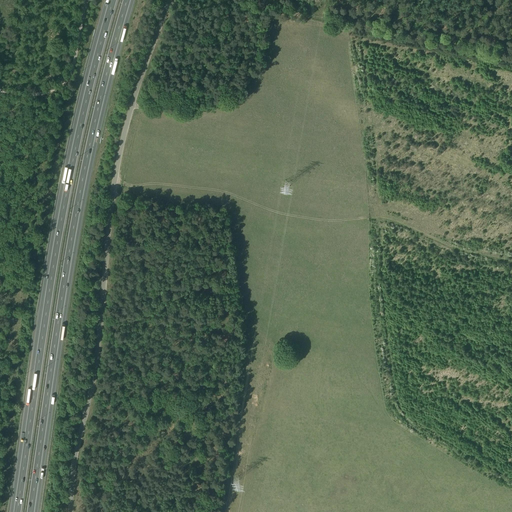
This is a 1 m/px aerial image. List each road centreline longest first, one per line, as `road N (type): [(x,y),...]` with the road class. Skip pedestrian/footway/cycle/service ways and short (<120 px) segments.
road 1 (unclassified): [(72,511),(73,467),(100,346),(118,156),(170,0)]
road 2 (motorway): [(32,511),(78,209),(128,0)]
road 3 (motorway): [(110,0),(62,202),(15,511)]
road 4 (track): [(114,184),(214,190),(305,218),(365,217)]
road 5 (track): [(0,91),(44,93),(65,80),(85,0)]
